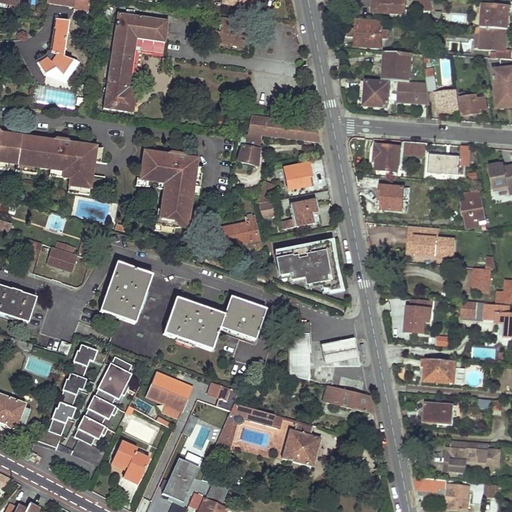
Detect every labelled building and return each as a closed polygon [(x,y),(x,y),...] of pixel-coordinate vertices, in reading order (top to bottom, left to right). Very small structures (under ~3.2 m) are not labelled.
[(17,0),(7,0),(6,6),(16,8),(17,0)] [(46,0),(46,4),(73,8),(73,11),(86,13),(88,0),(46,0)] [(261,0),(256,0),(256,1),(253,6),(250,7),(247,7),(247,12),(253,12),(256,10),(260,5),(261,0)] [(373,0),(368,0),(368,13),(395,14),(395,10),(373,9),(373,0)] [(373,0),(373,9),(395,10),(395,14),(404,15),(405,0),(373,0)] [(417,0),(419,11),(432,11),(431,0),(417,0)] [(483,28),(508,30),(509,8),(483,6),(482,28),(483,28)] [(103,110),(133,114),(141,58),(141,54),(142,48),(164,51),(168,21),(133,17),(134,11),(126,10),(126,15),(116,14),(103,110)] [(209,42),(241,47),(243,35),(244,30),(233,28),(235,20),(221,18),(219,26),(220,26),(219,33),(211,31),(210,35),(209,42)] [(54,70),(63,78),(74,64),(62,59),(68,23),(55,20),(48,58),(39,63),(46,74),(54,70)] [(348,33),(348,37),(355,37),(355,46),(381,47),(382,39),(387,39),(387,31),(383,31),(383,24),(356,22),(356,30),(349,29),(348,33)] [(483,28),(482,49),(498,50),(498,53),(492,53),(492,59),(501,59),(510,60),(511,51),(506,51),(508,30),(483,28)] [(164,51),(142,48),(141,54),(163,56),(164,51)] [(385,68),(385,81),(400,82),(410,83),(411,54),(386,52),(385,68)] [(452,58),(441,58),(441,86),(452,86),(452,58)] [(494,70),(498,109),(510,107),(510,103),(511,102),(511,59),(510,60),(501,59),(502,69),(494,70)] [(74,64),(63,78),(66,81),(77,65),(74,64)] [(428,90),(437,90),(434,69),(425,70),(427,83),(428,90)] [(365,106),(388,107),(390,84),(362,81),(361,92),(361,97),(366,97),(365,106)] [(400,82),(398,102),(430,104),(428,90),(427,83),(410,83),(400,82)] [(35,103),(74,107),(76,92),(36,87),(35,103)] [(436,94),(438,110),(446,109),(446,111),(458,110),(456,91),(436,94)] [(461,99),(463,116),(480,113),(480,110),(487,109),(486,99),(477,100),(477,96),(461,99)] [(239,154),(236,161),(259,167),(260,135),(319,142),(318,138),(315,124),(295,122),(295,125),(251,118),(245,147),(241,147),(239,154)] [(68,187),(88,190),(92,163),(95,149),(67,145),(65,141),(61,141),(58,144),(53,143),(18,137),(18,139),(11,138),(11,136),(0,134),(0,162),(7,164),(15,165),(36,168),(49,170),(62,172),(61,179),(69,180),(68,187)] [(404,155),(427,157),(427,144),(405,142),(404,155)] [(376,170),(398,172),(400,148),(376,145),(375,160),(378,160),(376,170)] [(471,148),(462,147),(461,158),(461,160),(470,161),(471,148)] [(101,150),(95,149),(92,163),(99,164),(101,150)] [(169,157),(143,154),(139,180),(164,184),(164,187),(160,211),(158,225),(175,227),(187,229),(191,196),(195,169),(196,161),(183,159),(180,157),(180,155),(177,155),(174,158),(169,157)] [(428,172),(460,174),(460,165),(461,160),(461,158),(440,156),(440,155),(430,154),(428,172)] [(284,169),(289,192),(310,187),(308,178),(312,177),(309,164),(284,169)] [(510,195),(511,194),(511,166),(508,167),(507,165),(498,164),(489,167),(493,189),(508,185),(509,188),(510,195)] [(36,168),(15,165),(14,172),(35,175),(36,168)] [(202,170),(195,169),(191,196),(198,197),(202,170)] [(62,172),(49,170),(48,177),(61,179),(62,172)] [(473,175),(468,180),(469,183),(480,184),(478,175),(473,175)] [(213,190),(211,197),(223,199),(227,188),(229,181),(215,177),(213,190)] [(257,200),(259,205),(268,203),(273,187),(263,183),(257,200)] [(88,190),(68,187),(67,194),(87,197),(88,190)] [(382,210),(402,212),(403,201),(404,189),(381,187),(380,201),(383,201),(382,210)] [(223,199),(238,202),(240,193),(227,188),(223,199)] [(481,191),(473,193),(474,200),(483,198),(481,191)] [(483,198),(474,200),(462,202),(463,208),(462,208),(463,217),(465,217),(467,229),(480,227),(479,219),(486,218),(483,198)] [(287,221),(281,221),(282,231),(289,229),(315,224),(312,214),(319,212),(316,200),(290,205),(294,219),(287,221)] [(259,205),(262,220),(271,218),(277,216),(274,202),(268,203),(259,205)] [(160,211),(157,210),(154,231),(174,234),(175,227),(158,225),(160,211)] [(222,229),(227,247),(259,241),(254,218),(246,219),(247,224),(222,229)] [(10,227),(0,223),(0,231),(7,234),(10,227)] [(414,254),(454,257),(456,240),(438,238),(438,229),(413,227),(411,243),(415,243),(414,254)] [(97,232),(87,229),(80,252),(90,255),(97,232)] [(42,245),(29,241),(24,253),(38,258),(42,245)] [(57,242),(55,248),(75,253),(76,247),(57,242)] [(335,293),(340,292),(332,256),(330,244),(275,255),(280,277),(287,276),(289,282),(303,280),(305,287),(321,284),(322,288),(335,293)] [(77,256),(52,248),(47,264),(72,272),(77,256)] [(89,260),(80,257),(78,266),(86,269),(89,260)] [(496,270),(494,260),(488,259),(487,269),(496,270)] [(117,319),(134,325),(152,277),(118,265),(113,279),(123,283),(122,286),(120,285),(118,292),(107,288),(102,304),(104,305),(102,314),(117,319)] [(490,270),(472,269),(471,294),(489,295),(490,270)] [(113,279),(111,278),(107,288),(118,292),(120,285),(122,286),(123,283),(113,279)] [(508,303),(511,303),(511,280),(507,280),(505,295),(498,294),(497,304),(508,305),(508,303)] [(0,314),(16,320),(29,324),(35,304),(27,301),(28,299),(26,298),(24,305),(18,303),(21,296),(11,293),(3,291),(3,293),(0,292),(0,314)] [(219,329),(254,342),(265,313),(250,308),(251,305),(244,303),(243,305),(230,300),(224,316),(223,319),(219,329)] [(405,333),(424,335),(427,309),(432,310),(432,301),(411,300),(411,308),(410,315),(407,315),(405,333)] [(174,301),(162,335),(211,352),(219,329),(223,319),(213,315),(214,313),(210,311),(205,324),(202,323),(202,321),(197,319),(201,308),(185,302),(184,305),(174,301)] [(476,319),(478,302),(462,301),(461,318),(476,319)] [(478,302),(476,319),(483,320),(484,306),(485,303),(478,302)] [(484,306),(483,320),(497,321),(497,323),(507,324),(506,338),(511,338),(511,315),(509,315),(509,308),(484,306)] [(210,311),(201,308),(197,319),(202,321),(202,323),(205,324),(210,311)] [(310,366),(309,324),(287,325),(288,347),(288,367),(288,376),(310,382),(310,366)] [(437,335),(436,345),(447,345),(447,336),(437,335)] [(4,345),(21,350),(24,342),(7,337),(4,345)] [(353,339),(321,346),(325,366),(358,359),(353,339)] [(33,345),(24,342),(21,350),(31,353),(33,345)] [(62,342),(58,352),(67,355),(71,345),(62,342)] [(31,353),(38,355),(41,347),(33,345),(31,353)] [(80,386),(83,388),(86,381),(82,379),(89,361),(90,359),(94,361),(97,352),(80,346),(78,352),(74,363),(67,381),(63,392),(56,410),(52,420),(48,432),(39,429),(35,441),(56,449),(58,444),(67,419),(68,416),(72,417),(75,409),(72,408),(78,390),(80,386)] [(101,426),(105,420),(108,414),(111,416),(114,417),(118,410),(112,406),(115,400),(118,394),(122,396),(125,397),(132,383),(129,382),(126,380),(128,374),(132,367),(115,358),(111,365),(111,367),(112,368),(101,390),(99,389),(98,391),(95,398),(96,399),(91,410),(89,409),(88,410),(84,418),(86,419),(80,430),(79,429),(78,430),(74,438),(79,440),(73,452),(86,458),(99,465),(105,453),(91,446),(95,439),(98,434),(101,435),(104,437),(108,430),(101,426)] [(427,359),(425,379),(435,379),(435,377),(438,378),(438,383),(460,385),(461,374),(457,374),(457,370),(461,370),(461,362),(427,359)] [(101,390),(112,368),(111,367),(111,365),(110,365),(98,388),(97,390),(98,391),(99,389),(101,390)] [(186,376),(171,370),(168,379),(182,385),(186,376)] [(461,370),(457,370),(457,374),(461,374),(460,385),(465,385),(465,377),(465,371),(461,370)] [(157,374),(148,398),(182,412),(191,389),(182,385),(168,379),(157,374)] [(212,384),(208,395),(226,401),(229,390),(212,384)] [(324,401),(373,414),(370,397),(328,386),(324,401)] [(0,395),(0,423),(6,426),(10,429),(15,429),(25,433),(27,429),(22,427),(16,425),(22,408),(23,405),(0,395)] [(91,410),(96,399),(95,398),(93,397),(88,408),(87,410),(88,410),(89,409),(91,410)] [(478,408),(492,410),(492,401),(479,400),(478,408)] [(493,415),(502,416),(502,411),(503,402),(494,401),(493,415)] [(511,402),(503,402),(502,411),(511,411),(511,402)] [(225,403),(223,410),(230,413),(234,406),(225,403)] [(424,403),(424,412),(437,413),(437,425),(453,426),(455,405),(424,403)] [(230,413),(215,450),(230,453),(238,425),(239,425),(240,425),(242,425),(244,424),(245,423),(245,422),(246,421),(281,430),(284,418),(234,405),(234,406),(230,413)] [(130,417),(133,410),(129,407),(125,413),(125,414),(130,417)] [(29,410),(22,408),(16,425),(22,427),(29,410)] [(437,413),(424,412),(424,424),(437,425),(437,413)] [(191,437),(199,418),(190,414),(182,433),(191,437)] [(78,430),(79,429),(80,430),(86,419),(84,418),(83,417),(77,430),(78,430)] [(170,423),(159,417),(157,421),(168,427),(170,423)] [(313,427),(298,422),(296,432),(291,430),(282,460),(313,469),(317,458),(322,439),(311,436),(313,427)] [(202,452),(212,430),(202,426),(193,447),(202,452)] [(63,453),(75,457),(87,462),(98,467),(99,465),(86,458),(73,452),(58,444),(56,449),(35,441),(33,445),(42,447),(49,449),(63,453)] [(488,444),(451,441),(451,450),(448,450),(447,461),(446,471),(448,471),(447,474),(453,475),(453,471),(467,472),(469,449),(480,450),(487,450),(488,444)] [(123,478),(138,485),(149,460),(135,454),(137,449),(121,443),(114,459),(128,466),(127,469),(123,478)] [(251,446),(242,445),(242,453),(251,454),(251,446)] [(32,461),(40,465),(43,460),(35,455),(32,461)] [(128,466),(114,459),(112,462),(127,469),(128,466)] [(199,469),(179,459),(175,468),(195,477),(199,469)] [(175,468),(163,495),(173,499),(183,504),(195,477),(175,468)] [(418,490),(419,496),(445,498),(446,493),(448,481),(415,478),(418,490)] [(448,510),(467,511),(469,492),(473,493),(473,495),(484,495),(485,485),(477,484),(467,483),(467,487),(450,485),(448,510)] [(484,498),(496,499),(497,486),(485,485),(484,495),(484,498)] [(227,499),(233,502),(236,495),(230,492),(227,499)] [(216,503),(221,505),(224,495),(219,493),(216,503)] [(191,505),(198,508),(202,499),(195,496),(191,505)] [(199,511),(227,511),(228,510),(205,500),(199,511)]
